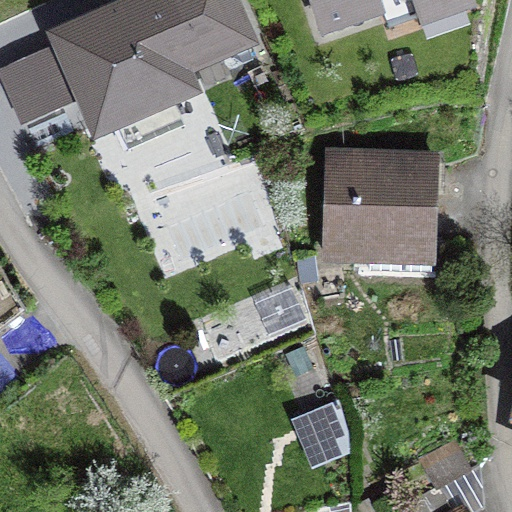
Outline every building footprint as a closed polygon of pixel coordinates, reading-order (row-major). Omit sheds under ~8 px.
[(180,68),(245,40),(227,0),(193,0),(157,16),(150,0),(143,0),(58,37),(98,129),(190,89),(180,68)] [(316,0),(325,26),(398,0),(316,0)] [(75,100),(64,75),(14,97),(25,121),(75,100)] [(369,270),(431,272),(434,162),(329,158),(326,253),(370,255),(369,270)] [(449,511),(435,487),(391,511),(449,511)]
